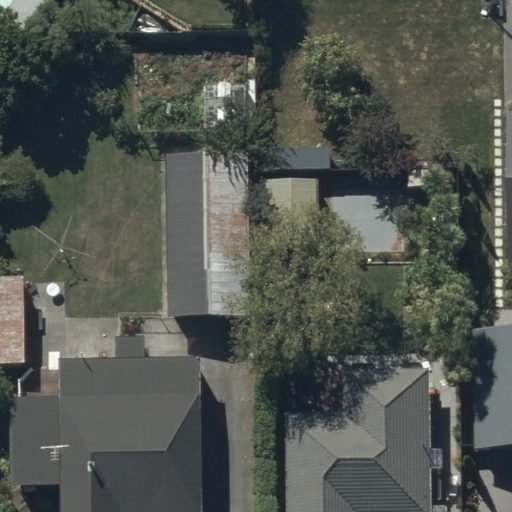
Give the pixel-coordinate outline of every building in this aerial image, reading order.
[(48,0),(0,0),(0,13),(27,31),(48,0)] [(251,322),(251,159),(171,159),(170,322),(251,322)] [(317,185),(267,186),(268,254),(319,253),(317,185)] [(200,511),(199,356),(143,356),(143,332),(116,332),(117,354),(61,354),(61,393),(8,393),(9,483),(61,483),(61,511),(200,511)] [(433,505),(433,366),(344,366),(344,413),(288,413),(287,511),(449,511),(449,505),(433,505)]
